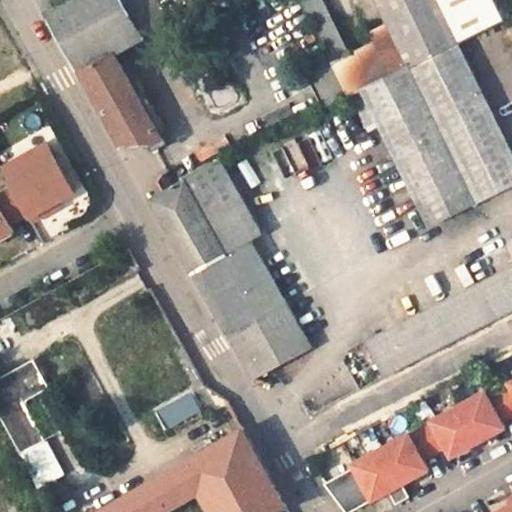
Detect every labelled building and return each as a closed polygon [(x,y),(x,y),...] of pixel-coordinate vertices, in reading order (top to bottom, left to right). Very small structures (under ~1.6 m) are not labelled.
[(61,0),(47,8),(124,147),(152,147),(154,150),(166,143),(115,55),(206,2),(204,0),(163,0),(160,2),(158,0),(61,0)] [(302,0),(327,52),(345,43),(323,0),(302,0)] [(380,0),(413,66),(459,43),(507,19),(496,0),(380,0)] [(328,108),(349,97),(392,76),(375,43),(311,73),(328,108)] [(413,66),(477,202),(511,185),(511,153),(459,43),(413,66)] [(392,76),(349,97),(352,103),(356,101),(367,124),(378,120),(429,227),(479,205),(477,202),(413,66),(392,76)] [(154,199),(254,380),(311,348),(251,240),(261,234),(222,158),(184,178),(186,183),(154,199)] [(24,214),(28,223),(44,215),(41,210),(54,203),(72,194),(54,159),(7,184),(10,189),(24,214)] [(6,224),(24,214),(10,189),(0,194),(0,237),(10,233),(6,224)] [(41,210),(44,215),(57,208),(54,203),(41,210)] [(387,375),(511,314),(511,274),(510,271),(370,340),(387,375)] [(0,374),(0,413),(18,448),(41,436),(22,399),(48,385),(34,357),(0,374)] [(511,381),(510,382),(511,383),(499,389),(511,413),(511,381)] [(201,409),(218,406),(214,384),(197,387),(201,409)] [(501,420),(511,414),(511,413),(499,389),(487,396),(485,391),(459,406),(478,441),(504,427),(501,420)] [(452,455),(478,441),(459,406),(433,421),(434,422),(422,429),(435,451),(447,445),(452,455)] [(244,428),(147,482),(165,511),(199,493),(210,511),(264,511),(288,508),(244,428)] [(423,458),(435,451),(422,429),(410,435),(409,434),(370,456),(397,504),(410,496),(403,483),(429,469),(423,458)] [(50,438),(22,448),(35,486),(63,476),(50,438)] [(351,444),(342,449),(349,462),(358,457),(351,444)] [(347,470),(334,455),(323,463),(336,479),(347,470)] [(164,511),(165,511),(147,482),(119,497),(127,511),(164,511)] [(127,511),(119,497),(93,511),(127,511)]
